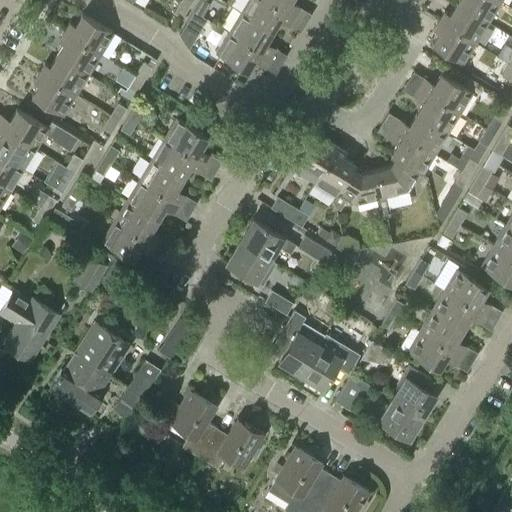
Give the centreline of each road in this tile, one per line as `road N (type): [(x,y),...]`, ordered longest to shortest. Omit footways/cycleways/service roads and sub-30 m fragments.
road 1 (residential): [(414,479),(210,359),(235,311),(182,276),(275,111)]
road 2 (residential): [(275,111),(301,102),(358,133),(404,57),(403,8)]
road 3 (residential): [(91,0),(155,39),(179,66),(275,111)]
road 4 (residential): [(414,479),(511,332)]
road 5 (tertiary): [(131,511),(0,432)]
road 6 (residential): [(275,111),(276,91),(328,0)]
